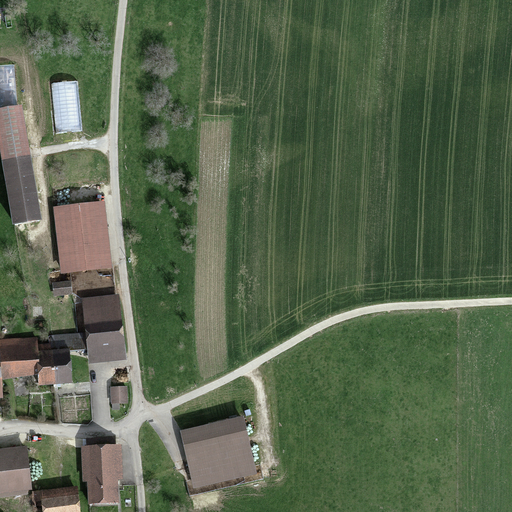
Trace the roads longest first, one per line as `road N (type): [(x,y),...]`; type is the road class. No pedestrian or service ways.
road 1 (unclassified): [(123,0),(113,127),(140,402),(129,427)]
road 2 (track): [(138,415),(160,413),(341,317),(511,301)]
road 3 (residential): [(0,440),(129,427)]
